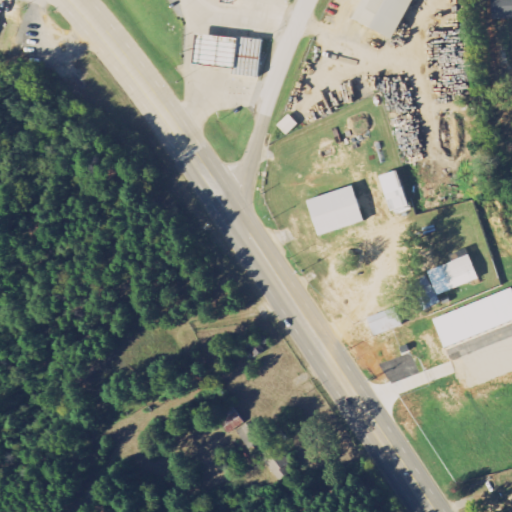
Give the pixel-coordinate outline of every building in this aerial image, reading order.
[(393,40),(411,0),(362,0),(353,21),(393,40)] [(511,0),(492,0),(493,19),(511,19),(511,0)] [(191,65),(233,69),(233,75),(258,78),(262,41),(194,34),(191,65)] [(287,136),(298,125),(289,115),(278,126),(287,136)] [(390,213),(408,207),(396,171),(378,177),(390,213)] [(306,199),(315,236),(362,224),(353,187),(306,199)] [(427,271),(429,276),(412,282),(422,311),(441,304),(438,295),(478,281),(470,256),(427,271)] [(511,290),(432,318),(442,347),(511,323),(511,290)] [(367,319),(375,338),(402,326),(394,307),(367,319)] [(249,340),(252,355),(270,352),(266,336),(249,340)] [(246,425),(236,408),(219,418),(229,435),(246,425)] [(249,449),(255,445),(271,468),(288,457),(276,440),(268,445),(252,422),(238,432),(249,449)]
